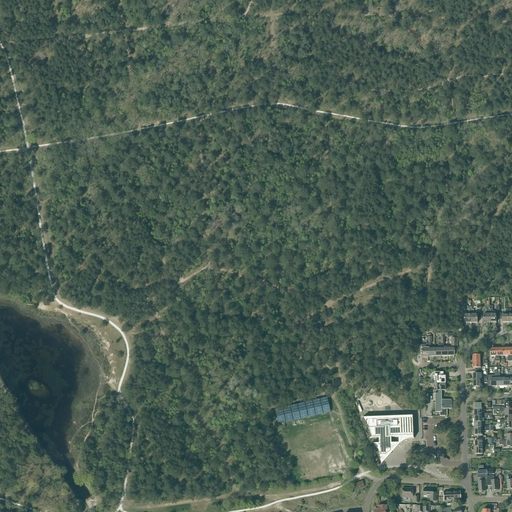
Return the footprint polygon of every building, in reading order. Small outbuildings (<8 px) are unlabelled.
[(474,310),(471,310),(471,323),(478,323),(478,319),(481,319),(480,313),(477,313),(477,314),(474,314),(474,310)] [(428,357),(428,343),(426,343),(426,345),(419,345),(419,355),(422,355),(422,357),(428,357)] [(486,361),(473,362),(473,368),(475,368),(475,371),(476,371),(482,371),(482,368),(481,368),(480,363),(482,363),(482,364),(486,364),(486,361)] [(476,374),(473,374),(473,380),(487,380),(487,377),(483,377),(481,377),(481,374),(482,374),(482,371),(476,371),(476,374)] [(491,386),(497,386),(497,373),(497,371),(495,371),(495,376),(488,376),(488,386),(491,386)] [(436,384),(445,383),(445,376),(443,376),(443,372),(434,373),(434,376),(430,376),(431,381),(429,381),(429,384),(436,384)] [(487,383),(487,380),(473,380),(473,387),(477,387),(477,390),(483,390),(483,386),(482,387),(482,382),(484,382),(484,383),(487,383)] [(435,394),(441,394),(441,391),(445,391),(445,383),(436,384),(437,391),(433,391),(433,394),(434,394),(435,394)] [(441,400),(441,394),(435,394),(435,412),(439,412),(439,416),(447,416),(447,409),(451,409),(451,400),(441,400)] [(500,407),(499,407),(500,410),(511,409),(511,402),(508,403),(508,400),(501,401),(501,405),(505,405),(505,408),(503,408),(503,407),(500,407)] [(330,412),(328,401),(306,407),(306,406),(301,407),(302,408),(293,410),(293,409),(291,409),(291,410),(276,414),(278,424),(284,422),(284,419),(325,410),(326,413),(330,412)] [(414,438),(413,416),(413,417),(362,419),(361,418),(369,438),(378,438),(379,444),(371,444),(380,466),(378,461),(390,452),(390,453),(393,451),(391,447),(390,437),(414,437),(414,438)] [(511,422),(500,422),(500,425),(503,425),(503,424),(505,424),(505,429),(504,429),(504,432),(511,431),(511,422)] [(488,429),(474,429),(475,435),(477,435),(477,438),(483,438),(482,431),(488,431),(488,429)] [(505,439),(501,439),(501,441),(511,441),(511,431),(504,432),(504,435),(506,435),(507,438),(505,438),(505,439)] [(478,481),(479,491),(485,491),(485,486),(488,486),(488,477),(488,476),(487,470),(477,470),(478,475),(482,474),(482,481),(478,481)] [(488,476),(488,477),(488,486),(492,485),(492,490),(498,490),(498,480),(494,480),(494,476),(488,476)] [(507,484),(503,484),(503,489),(507,488),(508,489),(511,488),(511,478),(510,478),(511,480),(507,480),(507,484)] [(359,482),(352,485),(354,490),(364,486),(362,481),(359,482)] [(412,497),(412,489),(402,489),(402,497),(412,497)] [(435,502),(436,493),(433,493),(433,490),(423,489),(423,495),(430,496),(429,501),(435,502)] [(451,492),(443,493),(443,501),(452,501),(452,500),(460,499),(460,491),(451,491),(451,492)]
